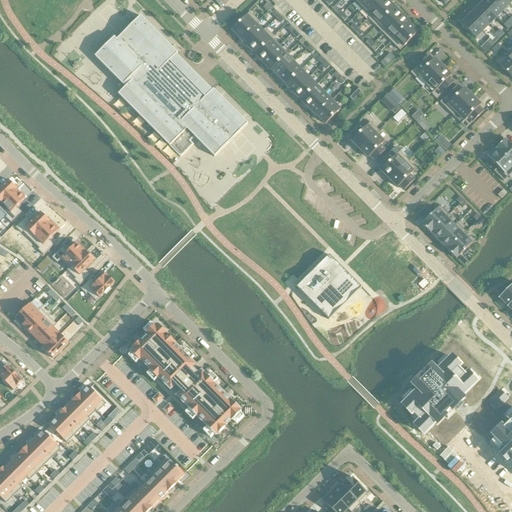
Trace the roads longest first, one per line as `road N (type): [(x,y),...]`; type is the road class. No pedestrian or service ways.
road 1 (residential): [(155,290),(266,410),(265,420),(172,511)]
road 2 (tertiary): [(392,221),(204,33)]
road 3 (residential): [(0,141),(155,290)]
road 4 (residential): [(410,511),(349,452),(288,511)]
road 5 (tertiary): [(511,342),(392,221)]
road 6 (residential): [(511,105),(392,221)]
road 7 (residential): [(511,101),(410,0)]
road 8 (residential): [(155,290),(57,389)]
